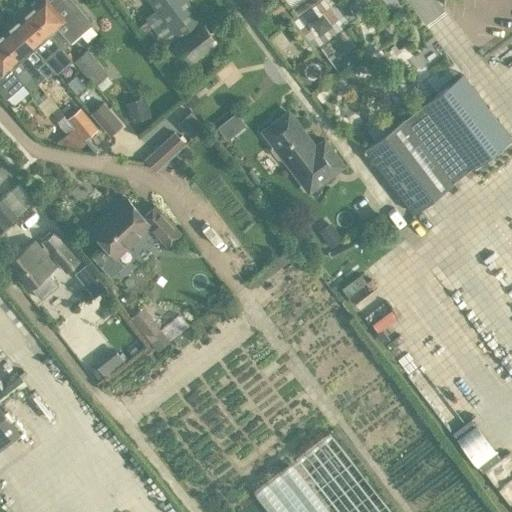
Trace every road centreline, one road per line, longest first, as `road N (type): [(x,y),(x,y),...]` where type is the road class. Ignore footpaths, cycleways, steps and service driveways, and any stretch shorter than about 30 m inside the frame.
road 1 (unknown): [(0,119),(32,152),(161,196),(246,316),(238,336),(186,378),(132,411),(112,410),(0,284)]
road 2 (track): [(221,0),(511,366)]
